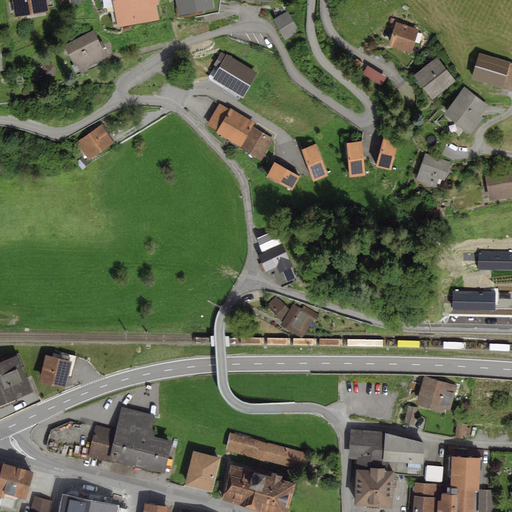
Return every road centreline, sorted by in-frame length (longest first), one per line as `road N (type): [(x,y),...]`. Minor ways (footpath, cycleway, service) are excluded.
road 1 (tertiary): [(511,370),(185,367),(97,388),(5,429)]
road 2 (residential): [(124,101),(127,79),(188,44),(263,26),(297,78),(367,121),(374,107),(313,42),(312,0)]
road 3 (unclassified): [(349,511),(338,422),(304,406),(243,407),(227,395),(220,320),(246,277)]
road 4 (residential): [(246,277),(388,325),(511,330)]
road 5 (unclassified): [(246,277),(247,197),(237,168),(180,110),(124,101)]
road 6 (residential): [(5,429),(37,460),(136,486)]
road 7 (unclassified): [(124,101),(61,133),(0,120)]
